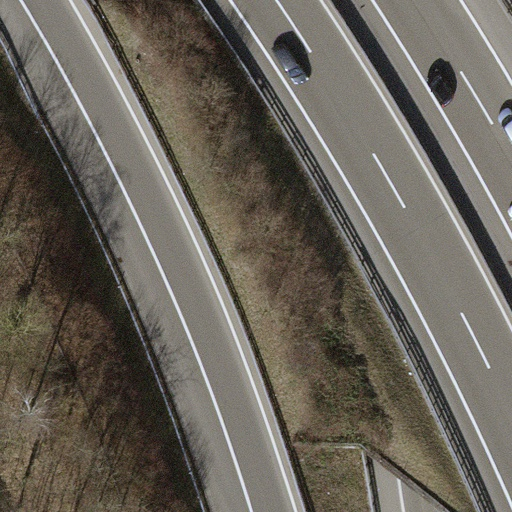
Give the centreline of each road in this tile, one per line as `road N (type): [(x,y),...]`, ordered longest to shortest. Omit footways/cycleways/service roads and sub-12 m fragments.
road 1 (motorway): [(47,0),(190,278),(276,511)]
road 2 (motorway): [(335,0),(443,511)]
road 3 (motorway): [(277,0),(400,198),(511,415)]
road 4 (motorway): [(511,157),(416,0)]
